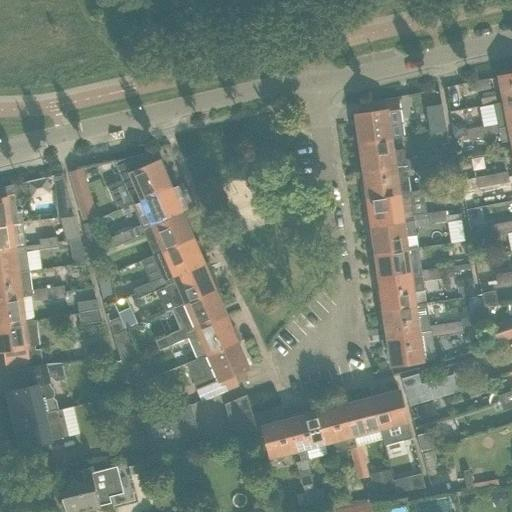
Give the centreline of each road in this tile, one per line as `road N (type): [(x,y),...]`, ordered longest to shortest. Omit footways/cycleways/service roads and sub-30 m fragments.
road 1 (residential): [(0,154),(271,86),(315,85)]
road 2 (residential): [(287,370),(348,326),(315,85)]
road 3 (residential): [(315,85),(511,40)]
